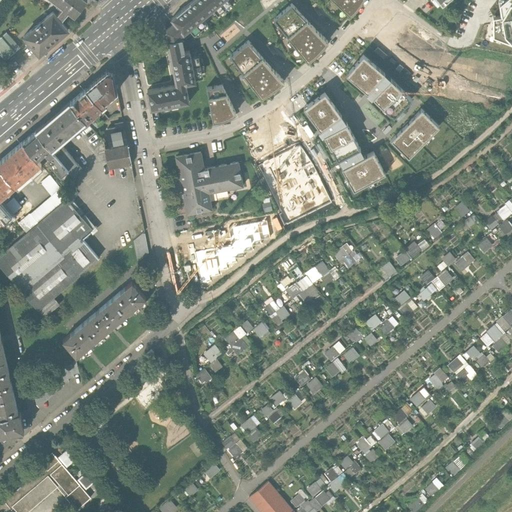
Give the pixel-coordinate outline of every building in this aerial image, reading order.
[(58,0),(56,3),(62,7),(56,15),(61,21),(68,11),(74,16),(86,0),(58,0)] [(184,34),(208,14),(195,0),(193,0),(171,19),(175,23),(184,34)] [(195,0),(208,14),(223,0),(195,0)] [(362,0),(334,0),(350,15),(356,9),(362,1),(362,0)] [(501,16),(493,17),(493,23),(492,36),(511,43),(511,0),(503,0),(499,4),(501,16)] [(328,42),(292,4),(273,19),(308,61),(316,54),(323,47),(328,42)] [(56,15),(53,11),(24,36),(29,42),(29,43),(31,45),(33,47),(34,48),(39,54),(68,30),(61,21),(56,15)] [(165,31),(167,42),(182,39),(181,36),(184,34),(175,23),(165,31)] [(504,89),(509,66),(485,61),(485,65),(444,56),(408,27),(396,42),(421,64),(440,69),(440,72),(481,81),(480,84),(504,89)] [(7,32),(6,32),(0,36),(0,54),(4,60),(5,61),(20,48),(19,47),(6,33),(7,32)] [(167,42),(172,64),(191,60),(189,50),(184,51),(182,39),(167,42)] [(284,81),(248,40),(230,56),(261,98),(273,90),(284,81)] [(363,54),(346,74),(367,92),(370,90),(372,92),(375,94),(372,97),(393,118),(412,99),(387,75),(363,54)] [(196,82),(191,60),(172,64),(176,84),(185,84),(196,82)] [(107,70),(86,88),(99,107),(101,109),(107,104),(105,101),(117,91),(113,72),(107,70)] [(189,102),(185,84),(176,84),(147,90),(151,110),(157,108),(189,102)] [(236,113),(222,85),(206,88),(212,118),(213,121),(225,119),(236,113)] [(86,88),(70,102),(85,119),(86,121),(93,116),(101,109),(99,107),(86,88)] [(324,92),(303,107),(320,130),(323,128),(325,130),(327,133),(323,135),(337,161),(340,160),(342,164),(343,166),(344,167),(341,168),(353,190),(385,173),(373,151),(364,156),(362,152),(360,148),(346,123),(344,118),(341,115),(324,92)] [(70,102),(51,117),(66,135),(85,119),(70,102)] [(421,108),(390,140),(408,157),(439,126),(421,108)] [(59,142),(66,135),(51,117),(36,131),(51,148),(59,142)] [(107,129),(110,148),(127,145),(123,123),(115,124),(115,127),(107,129)] [(281,126),(261,139),(287,183),(304,217),(331,204),(313,168),(300,149),(294,152),(290,146),(293,144),(281,126)] [(36,131),(23,142),(36,158),(44,151),(49,157),(46,160),(60,176),(68,169),(51,148),(36,131)] [(23,142),(0,160),(0,167),(15,185),(28,174),(30,177),(42,167),(39,164),(41,163),(36,158),(23,142)] [(81,169),(59,142),(51,148),(68,169),(73,175),(81,169)] [(127,145),(110,148),(105,149),(108,168),(131,164),(127,145)] [(201,152),(175,157),(187,214),(212,210),(209,193),(243,186),(238,162),(204,169),(201,152)] [(0,167),(0,197),(15,185),(0,167)] [(61,188),(50,174),(40,182),(52,196),(61,188)] [(30,213),(38,223),(64,201),(68,197),(61,188),(52,196),(30,213)] [(6,204),(14,214),(24,205),(15,196),(6,204)] [(511,198),(485,219),(492,228),(511,212),(511,198)] [(38,223),(0,255),(0,265),(16,283),(37,309),(52,297),(98,257),(82,238),(90,231),(64,201),(38,223)] [(456,207),(463,215),(470,209),(463,201),(456,207)] [(271,210),(270,203),(263,204),(264,211),(271,210)] [(442,228),(447,224),(441,217),(428,228),(436,238),(444,231),(442,228)] [(511,221),(509,218),(501,225),(508,233),(511,229),(511,221)] [(197,263),(201,287),(270,238),(266,220),(228,227),(229,237),(194,245),(193,240),(187,241),(188,249),(191,264),(197,263)] [(500,225),(488,234),(495,243),(507,234),(500,225)] [(138,261),(148,252),(144,231),(133,240),(138,261)] [(485,252),(494,244),(487,235),(478,242),(485,252)] [(402,265),(431,243),(426,237),(418,243),(416,241),(396,257),(402,265)] [(347,269),(362,258),(350,241),(335,251),(347,269)] [(450,265),(458,258),(451,250),(443,257),(450,265)] [(464,270),(477,258),(469,250),(456,262),(464,270)] [(323,260),(315,266),(322,276),(331,270),(323,260)] [(445,260),(438,265),(442,270),(448,265),(445,260)] [(291,271),(298,280),(305,275),(298,265),(291,271)] [(421,275),(428,283),(437,277),(430,268),(421,275)] [(448,268),(433,279),(441,289),(456,278),(448,268)] [(331,271),(322,278),(328,286),(337,279),(331,271)] [(298,292),(305,301),(319,291),(307,274),(287,289),(293,297),(298,292)] [(71,333),(63,339),(76,355),(86,347),(111,326),(136,305),(145,297),(132,281),(71,333)] [(419,292),(425,300),(439,289),(434,282),(419,292)] [(403,304),(412,296),(406,289),(397,296),(403,304)] [(58,304),(52,297),(37,309),(44,316),(58,304)] [(406,315),(420,307),(414,297),(400,305),(406,315)] [(266,305),(271,313),(280,308),(275,299),(266,305)] [(287,306),(272,312),(276,323),(291,318),(287,306)] [(511,309),(481,335),(488,345),(511,325),(511,309)] [(367,323),(375,329),(383,319),(375,312),(367,323)] [(387,333),(397,328),(391,316),(381,321),(387,333)] [(250,320),(243,324),(247,332),(254,328),(250,320)] [(254,329),(262,338),(272,330),(264,321),(254,329)] [(225,337),(231,345),(248,332),(241,324),(225,337)] [(359,327),(350,333),(356,342),(365,336),(359,327)] [(511,327),(494,342),(500,350),(511,340),(511,327)] [(372,345),(380,339),(373,331),(365,337),(372,345)] [(0,333),(0,434),(23,429),(20,415),(19,412),(18,412),(10,377),(1,339),(0,333)] [(231,356),(246,346),(241,338),(226,348),(231,356)] [(333,361),(348,348),(340,339),(325,352),(333,361)] [(492,343),(490,345),(494,350),(489,355),(486,352),(478,360),(484,367),(500,351),(492,343)] [(210,362),(222,356),(217,344),(204,350),(210,362)] [(474,344),(468,351),(478,360),(484,353),(474,344)] [(345,353),(352,362),(362,354),(355,346),(345,353)] [(457,373),(470,362),(462,352),(449,363),(457,373)] [(217,372),(226,364),(219,357),(211,364),(217,372)] [(340,357),(326,366),(334,377),(348,368),(340,357)] [(79,373),(75,359),(34,394),(36,405),(38,407),(53,395),(53,391),(59,390),(58,387),(64,386),(63,383),(69,382),(68,378),(74,377),(74,374),(79,373)] [(443,367),(430,376),(437,386),(450,377),(443,367)] [(303,386),(312,378),(305,369),(295,377),(303,386)] [(316,376),(308,384),(315,392),(324,385),(316,376)] [(425,386),(412,398),(418,405),(432,393),(425,386)] [(278,404),(287,398),(281,390),(272,396),(278,404)] [(297,408),(305,401),(297,392),(289,399),(297,408)] [(419,405),(421,407),(433,397),(431,394),(419,405)] [(261,409),(274,424),(285,414),(280,408),(287,402),(293,409),(295,407),(287,398),(278,405),(273,399),(261,409)] [(420,409),(427,416),(439,405),(432,398),(420,409)] [(415,424),(407,415),(414,409),(407,402),(394,414),(401,422),(396,426),(404,435),(415,424)] [(511,416),(505,409),(491,421),(498,429),(511,417),(511,416)] [(390,417),(373,431),(380,439),(397,425),(390,417)] [(251,418),(239,427),(251,443),(263,433),(251,418)] [(485,430),(468,447),(475,453),(492,437),(485,430)] [(235,432),(221,443),(234,460),(248,449),(235,432)] [(387,449),(398,440),(390,432),(380,440),(387,449)] [(366,452),(378,442),(371,433),(359,444),(366,452)] [(45,466),(5,501),(1,497),(0,498),(0,511),(28,511),(58,487),(77,509),(91,497),(52,453),(41,462),(45,466)] [(347,467),(355,461),(350,455),(342,461),(347,467)] [(458,455),(445,467),(453,475),(466,464),(458,455)] [(357,461),(348,467),(352,473),(361,467),(357,461)] [(214,463),(204,471),(211,478),(220,470),(214,463)] [(338,463),(326,471),(333,480),(344,472),(338,463)] [(326,483),(331,481),(327,471),(322,473),(326,483)] [(437,476),(424,489),(431,496),(444,484),(437,476)] [(318,478),(306,488),(313,496),(325,486),(318,478)] [(192,480),(183,488),(190,497),(199,489),(192,480)] [(295,511),(270,482),(250,499),(261,511),(295,511)] [(302,507),(296,511),(315,511),(323,506),(315,497),(311,500),(302,489),(289,499),(296,507),(299,504),(302,507)] [(324,490),(315,497),(323,506),(334,496),(329,490),(326,492),(324,490)] [(422,493),(408,506),(413,511),(416,511),(429,500),(422,493)] [(170,499),(160,508),(163,511),(171,511),(177,507),(170,499)]
